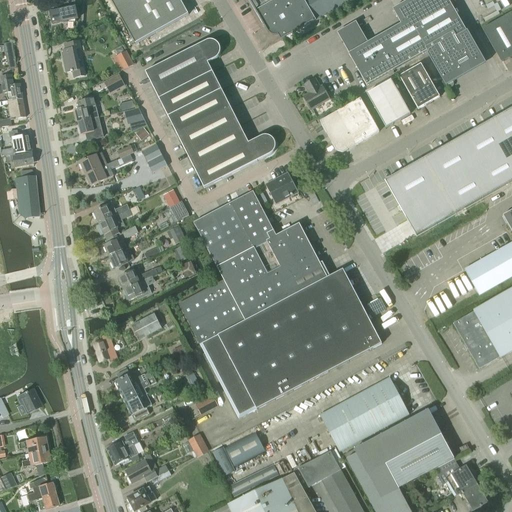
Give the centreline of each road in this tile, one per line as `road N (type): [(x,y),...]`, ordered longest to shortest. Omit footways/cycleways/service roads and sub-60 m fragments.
road 1 (unclassified): [(308,147),(203,201),(192,198),(131,75),(231,21)]
road 2 (unclassified): [(511,489),(332,186)]
road 3 (tertiary): [(61,261),(20,0)]
road 4 (unclassified): [(332,186),(511,85)]
road 5 (tertiary): [(112,511),(73,354)]
road 6 (unclassified): [(308,147),(231,21)]
